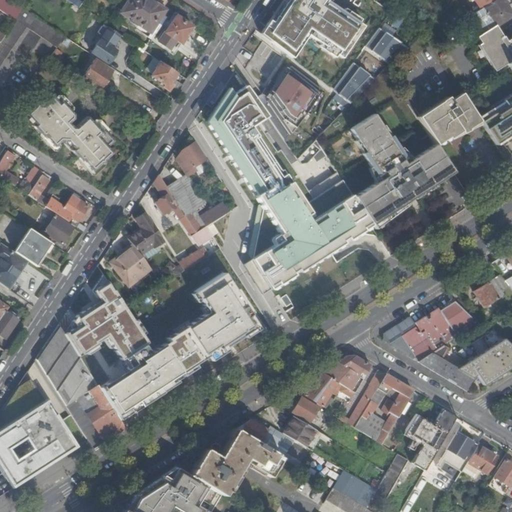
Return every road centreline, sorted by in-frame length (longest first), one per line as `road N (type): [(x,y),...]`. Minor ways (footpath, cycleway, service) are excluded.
road 1 (primary): [(511,202),(28,511)]
road 2 (primary): [(68,511),(344,334)]
road 3 (residential): [(113,207),(235,26)]
road 4 (residential): [(0,375),(113,207)]
road 5 (primary): [(344,334),(511,226)]
road 6 (residential): [(470,409),(344,334)]
road 7 (residential): [(113,207),(0,131)]
